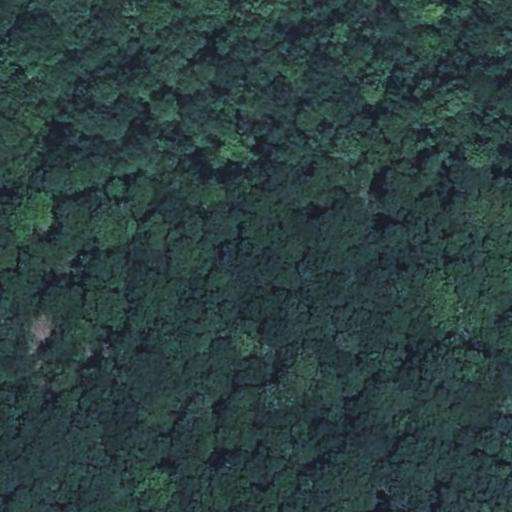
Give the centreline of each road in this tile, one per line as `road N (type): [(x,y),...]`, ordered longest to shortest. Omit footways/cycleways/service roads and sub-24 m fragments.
road 1 (track): [(0,420),(17,417),(119,350),(511,180)]
road 2 (track): [(511,265),(480,356),(444,416),(451,511)]
